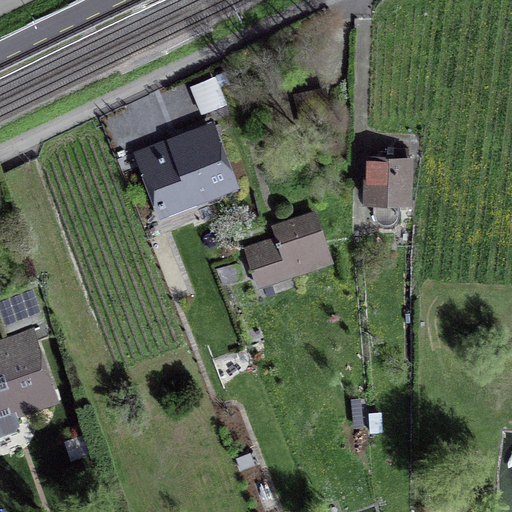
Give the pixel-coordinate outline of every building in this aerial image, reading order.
[(211,127),(141,155),(159,202),(191,189),(194,198),(232,183),(211,127)] [(409,157),(368,156),(367,199),(374,200),(376,216),(380,220),(386,222),(395,218),(398,210),(407,211),(409,157)] [(279,238),(247,248),(255,272),(287,261),(290,270),(329,257),(314,212),(282,223),(283,227),(276,229),(279,238)] [(237,263),(216,269),(223,284),(242,279),(237,263)] [(2,343),(0,343),(0,434),(16,429),(19,423),(15,410),(52,397),(32,341),(49,335),(27,273),(0,282),(0,320),(6,338),(2,343)]
